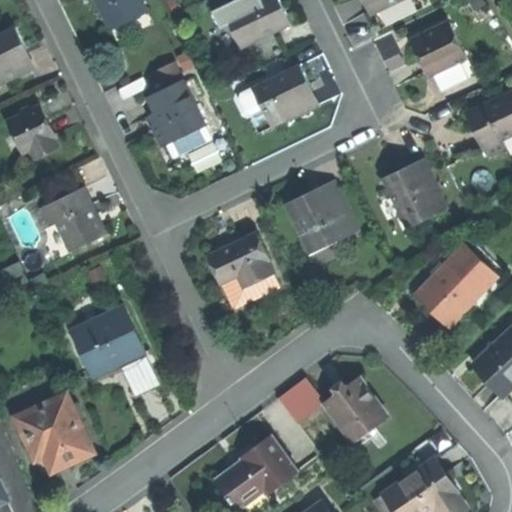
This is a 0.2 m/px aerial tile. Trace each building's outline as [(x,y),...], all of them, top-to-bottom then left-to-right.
[(131,16),(134,22),(152,13),(145,0),(101,0),(105,8),(113,24),(131,16)] [(278,0),(268,5),(265,0),(241,0),(218,11),(225,26),(233,23),(245,48),(295,24),(288,10),(283,0),(278,0)] [(405,0),(370,0),(377,14),(405,0)] [(116,30),(134,22),(131,16),(113,24),(116,30)] [(472,59),(454,23),(415,42),(425,61),(433,77),(472,59)] [(0,86),(34,69),(28,56),(33,53),(26,38),(20,27),(0,36),(0,86)] [(40,67),(33,53),(28,56),(34,69),(40,67)] [(316,92),(308,75),(304,66),(257,89),(267,110),(269,115),(274,113),(281,127),(318,109),(311,94),(316,92)] [(171,144),(209,126),(188,81),(152,98),(159,113),(164,123),(159,125),(156,126),(160,135),(166,147),(171,144)] [(255,115),(267,110),(257,89),(245,94),(243,100),(250,113),(255,115)] [(311,94),(318,109),(323,106),(316,92),(311,94)] [(511,139),(511,97),(470,118),(479,135),(490,158),(509,150),(505,142),(511,139)] [(27,153),(35,149),(59,138),(60,137),(54,124),(45,105),(12,120),(27,153)] [(164,123),(159,113),(154,115),(159,125),(164,123)] [(276,129),(281,127),(274,113),(269,115),(276,129)] [(215,140),(209,126),(171,144),(178,157),(215,140)] [(64,148),(59,138),(35,149),(39,159),(64,148)] [(415,173),(429,166),(426,160),(412,167),(415,173)] [(434,212),(448,206),(429,166),(415,173),(412,167),(399,173),(387,179),(411,229),(436,217),(434,212)] [(338,182),(323,189),(325,193),(340,186),(338,182)] [(325,193),(323,189),(310,195),(293,203),(317,253),(362,232),(340,186),(325,193)] [(74,252),(108,236),(97,212),(86,189),(44,209),(53,227),(60,224),(74,252)] [(317,253),(293,203),(289,205),(312,255),(317,253)] [(450,210),(448,206),(434,212),(436,217),(450,210)] [(212,257),(225,284),(242,275),(248,288),(277,274),(271,262),(273,261),(260,234),(234,246),(212,257)] [(469,261),(478,252),(477,252),(469,244),(460,253),(469,261)] [(482,246),(477,252),(478,252),(501,276),(506,270),(482,246)] [(501,276),(478,252),(469,261),(492,285),(501,276)] [(469,261),(460,253),(421,293),(436,308),(452,325),(492,285),(469,261)] [(15,289),(32,281),(23,263),(6,270),(15,289)] [(242,275),(225,284),(238,311),(284,289),(277,274),(248,288),(242,275)] [(51,283),(47,275),(34,281),(38,289),(51,283)] [(149,390),(162,384),(126,306),(75,329),(96,375),(124,363),(138,395),(149,390)] [(511,328),(476,365),(489,378),(506,395),(511,388),(511,328)] [(338,387),(341,391),(327,401),(356,442),(391,417),(362,376),(348,386),(345,381),(341,384),(338,387)] [(298,423),(325,403),(307,378),(280,398),(298,423)] [(80,418),(74,405),(69,392),(30,410),(33,418),(21,424),(45,476),(74,462),(96,452),(80,418)] [(80,402),(74,405),(80,418),(86,415),(80,402)] [(33,418),(30,410),(17,416),(21,424),(33,418)] [(234,495),(231,497),(235,503),(236,502),(242,510),(268,490),(271,493),(301,471),(275,436),(262,447),(261,445),(252,452),(245,457),(246,459),(221,478),(234,495)] [(386,493),(399,511),(427,511),(436,505),(440,511),(461,511),(468,508),(458,493),(459,492),(436,458),(386,493)] [(0,478),(0,497),(5,495),(7,498),(8,497),(0,478)] [(398,511),(399,511),(386,493),(378,499),(387,511),(398,511)] [(331,511),(324,502),(310,511),(331,511)]
